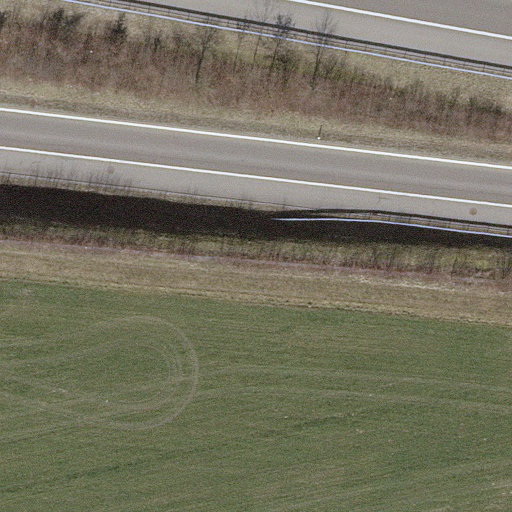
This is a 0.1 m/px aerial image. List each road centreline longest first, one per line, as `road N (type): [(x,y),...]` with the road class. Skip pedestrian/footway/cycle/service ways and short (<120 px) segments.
road 1 (motorway): [(0,128),(511,187)]
road 2 (track): [(0,259),(511,306)]
